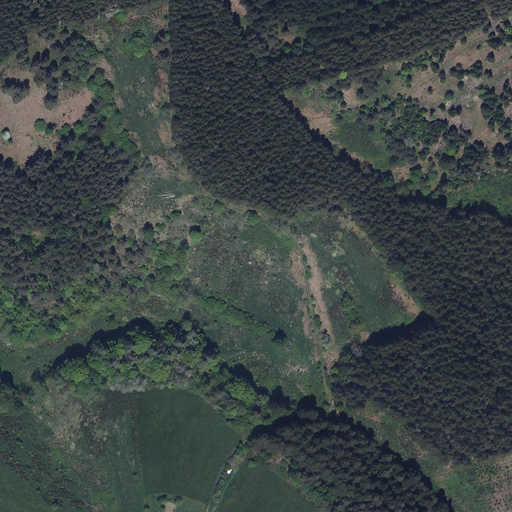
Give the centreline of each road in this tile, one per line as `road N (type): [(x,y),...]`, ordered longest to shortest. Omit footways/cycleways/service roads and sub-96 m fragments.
road 1 (track): [(174,0),(181,133),(197,175),(304,234),(319,271),(341,401),(327,425),(244,447),(211,511)]
road 2 (track): [(220,0),(251,61),(325,151),(511,234)]
